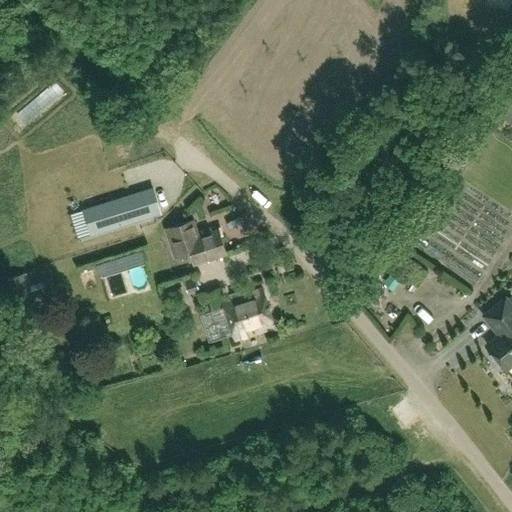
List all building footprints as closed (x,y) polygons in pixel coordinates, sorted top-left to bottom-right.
[(83,210),(70,214),(77,238),(90,234),(90,235),(150,217),(141,191),(82,209),(83,210)] [(227,253),(219,228),(198,234),(193,219),(166,228),(175,256),(190,251),(194,263),(227,253)] [(138,225),(141,236),(161,231),(158,220),(138,225)] [(393,272),(363,301),(375,314),(405,285),(393,272)] [(36,303),(26,273),(7,279),(17,309),(36,303)] [(196,279),(185,282),(188,292),(199,289),(196,279)] [(274,328),(262,290),(222,302),(234,341),(274,328)] [(511,365),(511,304),(506,297),(484,315),(499,334),(487,345),(495,355),(494,359),(500,366),(505,367),(507,369),(511,365)]
